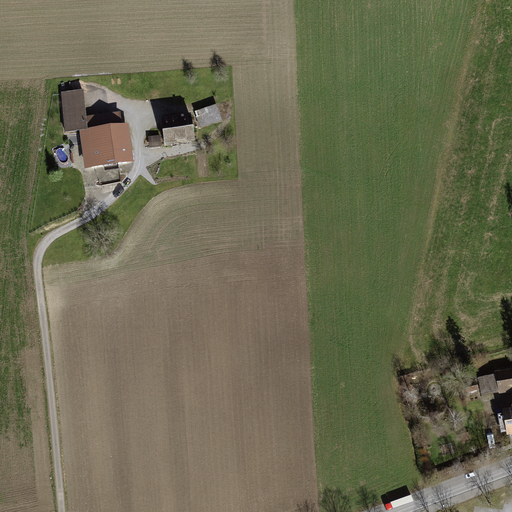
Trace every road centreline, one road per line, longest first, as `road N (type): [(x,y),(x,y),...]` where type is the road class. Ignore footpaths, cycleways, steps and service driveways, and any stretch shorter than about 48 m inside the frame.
road 1 (track): [(61,511),(38,254),(110,200),(140,155),(132,111),(101,91),(71,86)]
road 2 (tertiary): [(391,511),(511,465)]
